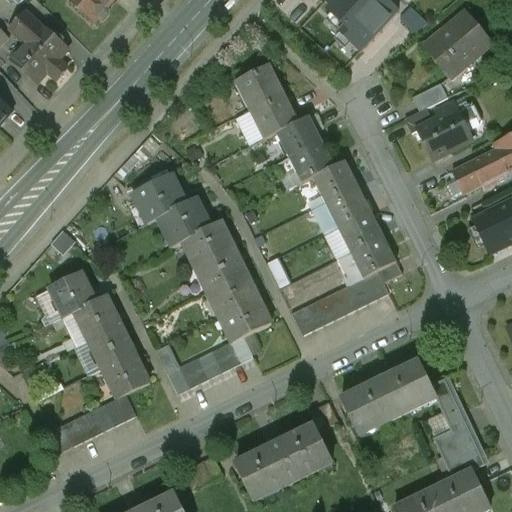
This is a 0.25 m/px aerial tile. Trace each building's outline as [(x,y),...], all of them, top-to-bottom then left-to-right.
[(68,0),(93,22),(95,20),(105,9),(113,0),(68,0)] [(383,0),(324,0),(323,1),(330,8),(327,12),(345,29),(339,35),(361,55),(398,14),(383,0)] [(105,9),(95,20),(97,22),(103,22),(108,16),(107,11),(105,9)] [(466,15),(424,50),(449,81),(492,46),(466,15)] [(39,32),(28,22),(18,33),(29,44),(29,43),(39,32)] [(42,30),(39,32),(29,43),(29,44),(14,61),(39,83),(48,73),(59,62),(67,53),(42,30)] [(0,31),(0,47),(8,40),(0,31)] [(59,62),(48,73),(57,81),(67,69),(59,62)] [(270,67),(234,84),(249,113),(284,96),(270,67)] [(440,86),(412,100),(419,115),(425,112),(447,100),(440,86)] [(284,96),(249,113),(263,142),(276,135),(298,125),(284,96)] [(0,125),(10,115),(0,106),(0,125)] [(452,106),(439,112),(443,119),(456,113),(452,106)] [(474,108),(469,107),(456,113),(467,134),(479,127),(481,123),(474,108)] [(419,115),(404,122),(411,136),(418,132),(432,125),(425,112),(419,115)] [(432,125),(418,132),(433,162),(471,143),(467,134),(456,113),(443,119),(432,125)] [(298,125),(276,135),(289,160),(321,144),(309,119),(298,125)] [(511,138),(494,148),(496,153),(505,149),(511,162),(511,138)] [(321,144),(289,160),(301,185),(312,180),(334,169),(321,144)] [(496,153),(469,167),(479,188),(492,182),(496,184),(502,181),(503,177),(511,172),(511,162),(505,149),(496,153)] [(334,169),(312,180),(325,205),(357,189),(345,164),(334,169)] [(172,177),(132,197),(147,226),(158,221),(186,206),(172,177)] [(357,189),(325,205),(337,230),(370,214),(357,189)] [(186,206),(158,221),(172,249),(182,244),(212,229),(198,200),(186,206)] [(510,203),(492,212),(508,243),(509,243),(511,241),(511,206),(510,203)] [(492,212),(472,222),(489,255),(510,245),(509,243),(508,243),(492,212)] [(370,214),(337,230),(350,255),(383,239),(370,214)] [(212,229),(182,244),(194,269),(234,250),(221,225),(212,229)] [(383,239),(350,255),(362,280),(377,273),(394,264),(395,263),(383,239)] [(234,250),(194,269),(206,295),(246,275),(234,250)] [(394,264),(377,273),(377,274),(383,286),(402,277),(394,264)] [(383,286),(377,274),(366,279),(377,302),(388,296),(383,286)] [(81,275),(49,290),(63,320),(74,314),(96,304),(81,275)] [(246,275),(206,295),(218,320),(258,300),(246,275)] [(366,279),(355,285),(366,307),(377,302),(366,279)] [(355,285),(345,290),(356,313),(366,307),(355,285)] [(345,290),(334,295),(345,318),(356,313),(345,290)] [(334,295),(323,301),(334,323),(345,318),(334,295)] [(96,304),(74,314),(88,344),(121,328),(107,299),(96,304)] [(258,300),(218,320),(231,345),(271,326),(258,300)] [(323,301),(312,306),(323,328),(334,323),(323,301)] [(312,306),(301,311),(312,334),(323,328),(312,306)] [(301,311),(291,316),(302,339),(312,334),(301,311)] [(121,328),(88,344),(102,372),(135,357),(121,328)] [(243,341),(232,346),(242,366),(252,361),(243,341)] [(231,346),(231,345),(220,350),(231,371),(242,366),(232,346),(231,346)] [(220,350),(210,355),(220,377),(231,371),(220,350)] [(220,377),(210,355),(199,360),(209,382),(220,377)] [(135,357),(102,372),(116,401),(116,402),(125,397),(149,386),(135,357)] [(209,382),(199,360),(188,366),(198,387),(209,382)] [(417,366),(343,401),(342,400),(340,401),(360,440),(361,439),(361,438),(434,402),(435,404),(437,403),(432,392),(418,364),(416,364),(417,366)] [(188,366),(177,371),(188,393),(198,387),(188,366)] [(188,393),(177,371),(166,376),(177,398),(188,393)] [(481,462),(446,385),(432,392),(437,403),(435,404),(449,434),(433,442),(449,477),(481,462)] [(125,397),(116,402),(116,401),(114,402),(124,424),(135,419),(125,397)] [(114,402),(103,408),(114,429),(124,424),(114,402)] [(328,405),(307,415),(317,434),(338,424),(328,405)] [(114,429),(103,408),(93,413),(103,434),(114,429)] [(93,413),(61,428),(71,450),(103,434),(93,413)] [(61,428),(50,434),(60,455),(71,450),(61,428)] [(279,443),(269,449),(269,451),(235,468),(253,504),(331,465),(313,429),(280,445),(279,443)] [(212,458),(202,463),(211,483),(222,478),(212,458)] [(202,463),(181,474),(191,493),(211,483),(202,463)] [(439,490),(395,511),(395,510),(394,511),(485,511),(488,511),(490,511),(471,473),(470,473),(470,474),(439,490)] [(182,511),(175,496),(142,511),(140,511),(139,509),(134,511),(182,511)]
